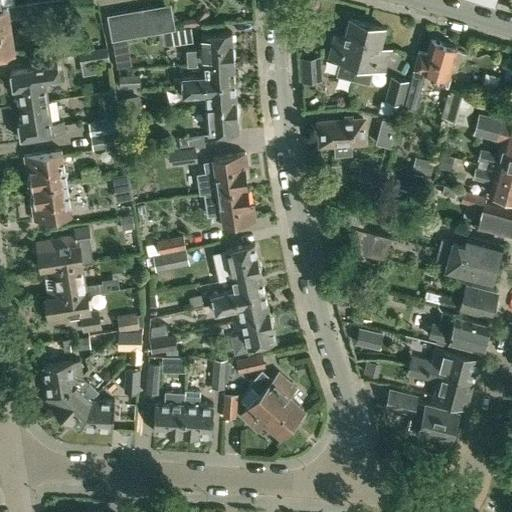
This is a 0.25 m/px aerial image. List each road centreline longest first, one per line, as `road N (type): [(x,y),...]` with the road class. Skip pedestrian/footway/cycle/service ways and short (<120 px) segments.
road 1 (residential): [(345,487),(348,415),(293,198),(274,0)]
road 2 (residential): [(345,487),(13,464)]
road 3 (residential): [(457,511),(477,481),(511,348)]
